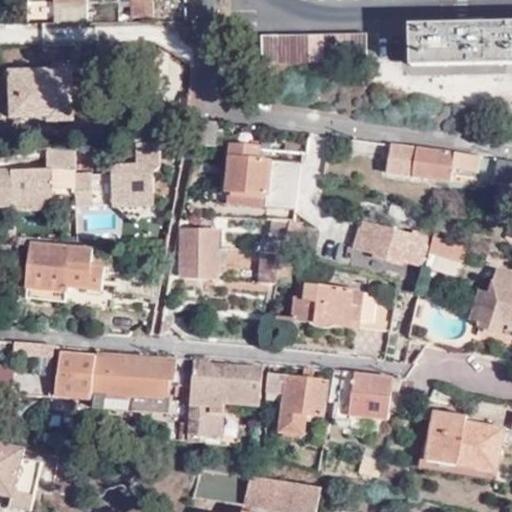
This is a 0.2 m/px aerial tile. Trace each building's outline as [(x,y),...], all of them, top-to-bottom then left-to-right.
[(135,0),(135,17),(153,17),(153,0),(135,0)] [(63,21),(87,19),(86,4),(61,6),(63,21)] [(412,65),(511,63),(511,23),(453,24),(412,25),(412,65)] [(369,59),(369,33),(263,34),(263,60),(369,59)] [(74,121),(72,71),(15,71),(14,116),(51,116),(51,121),(74,121)] [(201,117),(198,148),(217,151),(217,139),(219,120),(201,117)] [(260,145),(232,141),(230,190),(268,192),(270,159),(260,158),(260,145)] [(393,143),(393,142),(390,165),(416,169),(414,175),(452,180),(454,168),(478,172),(481,154),(393,143)] [(157,145),(116,146),(116,210),(158,209),(157,145)] [(50,149),(53,194),(65,193),(63,171),(75,171),(74,148),(50,149)] [(511,158),(497,157),(492,184),(511,187),(511,158)] [(267,208),(298,210),(303,162),(303,160),(270,159),(268,192),(267,208)] [(416,169),(390,165),(389,172),(414,175),(416,169)] [(200,167),(193,166),(189,185),(197,186),(200,167)] [(0,171),(0,213),(53,213),(52,170),(0,171)] [(75,173),(76,210),(108,210),(108,173),(75,173)] [(268,192),(230,190),(229,206),(267,208),(268,192)] [(292,216),(280,216),(266,261),(284,261),(285,259),(286,251),(290,234),(292,216)] [(292,216),(290,234),(300,235),(304,217),(297,216),(292,216)] [(426,245),(429,235),(413,231),(412,233),(364,222),(362,229),(360,229),(355,249),(422,266),(428,246),(426,245)] [(217,278),(218,230),(183,229),(183,276),(217,278)] [(433,235),(430,251),(463,262),(468,247),(433,235)] [(29,244),(26,287),(65,290),(68,264),(91,266),(92,248),(29,244)] [(297,261),(285,259),(284,261),(280,277),(293,280),(297,261)] [(264,279),(280,279),(280,277),(284,261),(266,261),(264,279)] [(511,335),(511,274),(493,269),(488,292),(478,290),(470,321),(480,323),(479,327),(511,335)] [(159,297),(163,274),(119,270),(116,292),(159,297)] [(310,282),(310,286),(309,297),(300,296),(297,296),(294,320),(361,328),(361,320),(365,291),(360,290),(359,288),(310,282)] [(309,297),(310,286),(301,285),(300,296),(309,297)] [(65,290),(26,287),(25,300),(64,304),(65,290)] [(371,291),(365,291),(361,320),(369,321),(372,301),(378,301),(378,296),(371,296),(371,291)] [(389,302),(378,301),(372,301),(369,321),(369,331),(386,332),(389,302)] [(54,346),(14,343),(13,354),(53,357),(54,346)] [(94,398),(97,358),(61,355),(59,394),(94,398)] [(94,398),(94,411),(169,417),(171,401),(166,402),(168,383),(174,384),(176,363),(97,358),(94,398)] [(193,390),(188,444),(202,445),(203,442),(222,445),(225,405),(215,404),(215,398),(259,402),(261,369),(210,365),(195,363),(194,377),(193,390)] [(314,379),(316,369),(304,368),(303,378),(314,379)] [(0,392),(12,393),(14,372),(0,370),(0,392)] [(394,414),(402,379),(336,371),(331,402),(338,404),(336,418),(355,420),(356,417),(389,422),(391,413),(394,414)] [(52,376),(14,372),(12,393),(12,397),(50,400),(52,376)] [(325,380),(314,379),(303,378),(269,374),(267,391),(286,393),(281,434),(304,437),(307,413),(319,415),(325,380)] [(185,389),(193,390),(194,377),(185,377),(185,389)] [(495,472),(504,426),(468,420),(469,414),(435,408),(427,459),(495,472)] [(0,444),(0,495),(11,497),(10,507),(31,511),(40,463),(21,459),(23,450),(0,444)] [(277,511),(319,511),(323,489),(201,470),(196,501),(237,504),(277,511)] [(0,511),(10,507),(11,497),(0,495),(0,511)]
